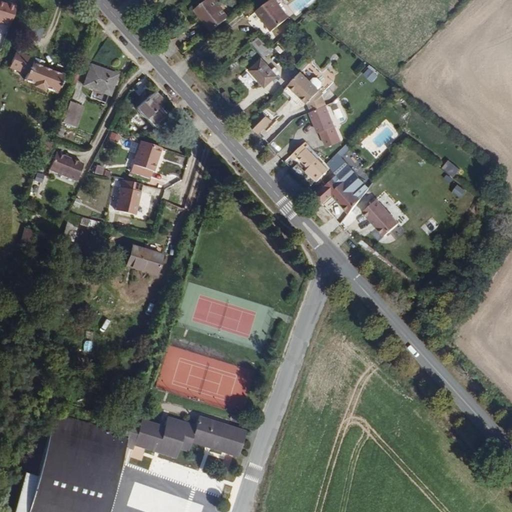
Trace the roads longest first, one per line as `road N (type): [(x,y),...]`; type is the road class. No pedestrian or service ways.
road 1 (tertiary): [(334,257),(100,0)]
road 2 (unclassified): [(244,511),(334,257)]
road 3 (tertiary): [(511,452),(334,257)]
